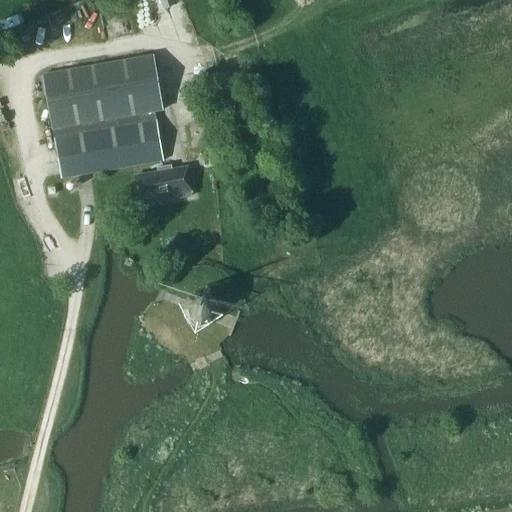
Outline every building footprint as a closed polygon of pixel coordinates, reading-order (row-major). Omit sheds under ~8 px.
[(161,110),(150,55),(43,77),(62,180),(93,174),(164,162),(155,111),(161,110)] [(191,150),(204,148),(201,124),(188,126),(191,150)] [(190,159),(192,172),(214,169),(213,156),(190,159)] [(158,173),(136,177),(140,200),(162,197),(163,201),(177,199),(177,195),(189,193),(185,171),(173,173),(172,166),(157,168),(158,173)] [(187,324),(200,330),(213,325),(219,312),(214,299),(201,293),(188,298),(182,310),(187,324)]
